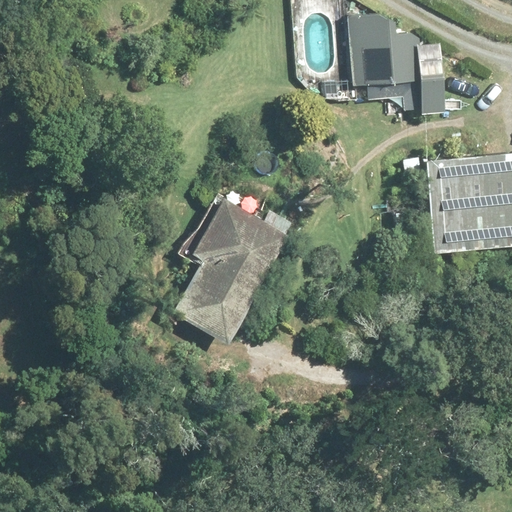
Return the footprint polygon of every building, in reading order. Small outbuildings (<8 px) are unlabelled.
[(396,9),(337,13),(341,82),(400,79),(396,9)] [(428,78),(405,78),(406,110),(429,110),(428,78)] [(511,148),(411,155),(418,250),(511,242),(511,148)] [(185,257),(152,313),(208,347),(278,230),(209,189),(173,250),(185,257)] [(406,205),(380,207),(382,234),(408,233),(406,205)]
